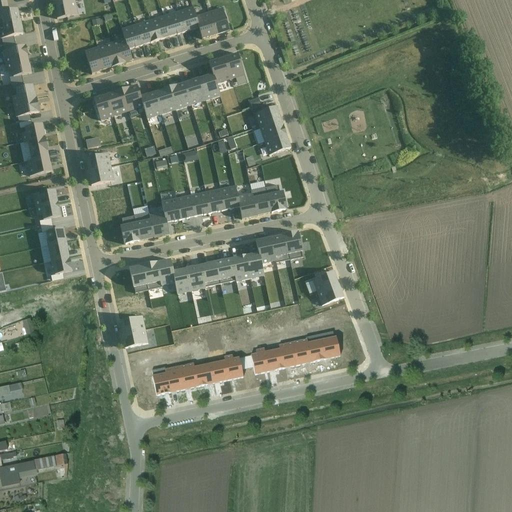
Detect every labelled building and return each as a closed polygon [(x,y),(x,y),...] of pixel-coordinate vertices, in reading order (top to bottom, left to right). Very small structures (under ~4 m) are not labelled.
[(199,0),(202,13),(212,11),(210,0),(199,0)] [(75,3),(55,7),(57,21),(78,17),(75,3)] [(0,20),(1,20),(2,27),(20,23),(18,11),(8,13),(7,7),(0,7),(0,20)] [(178,13),(185,34),(198,29),(195,18),(192,9),(178,13)] [(216,37),(229,32),(222,10),(209,14),(216,37)] [(170,38),(185,34),(178,13),(164,18),(170,38)] [(209,14),(195,18),(198,29),(202,41),(216,37),(209,14)] [(164,18),(150,22),(157,42),(170,38),(164,18)] [(150,22),(136,26),(143,47),(157,42),(150,22)] [(23,36),(20,23),(2,27),(4,34),(0,34),(0,36),(1,41),(23,36)] [(136,26),(122,31),(125,40),(129,51),(143,47),(136,26)] [(125,40),(111,45),(119,67),(132,63),(129,51),(125,40)] [(111,45),(98,49),(105,71),(119,67),(111,45)] [(2,52),(5,66),(28,61),(27,57),(28,57),(26,48),(2,52)] [(91,76),(105,71),(98,49),(84,53),(91,76)] [(238,55),(224,60),(231,81),(244,77),(238,55)] [(216,86),(231,81),(224,60),(209,65),(212,76),(216,86)] [(12,72),(13,79),(31,75),(30,66),(29,66),(28,61),(5,66),(6,73),(12,72)] [(212,76),(199,80),(205,102),(219,98),(216,86),(212,76)] [(199,80),(184,85),(191,107),(205,102),(199,80)] [(184,85),(169,90),(176,111),(191,107),(184,85)] [(12,99),(13,105),(36,100),(35,94),(34,94),(33,87),(14,91),(16,98),(12,99)] [(137,87),(121,92),(128,114),(143,109),(141,99),(137,87)] [(169,90),(155,94),(161,116),(176,111),(169,90)] [(121,92),(107,96),(114,118),(128,114),(121,92)] [(155,94),(141,99),(143,109),(148,120),(161,116),(155,94)] [(100,122),(114,118),(107,96),(94,101),(100,122)] [(13,105),(16,119),(39,114),(36,100),(13,105)] [(276,108),(253,116),(258,130),(281,122),(276,108)] [(281,122),(258,130),(262,144),(285,136),(281,122)] [(21,135),(23,144),(45,140),(42,126),(24,129),(25,135),(21,135)] [(285,136),(262,144),(267,158),(290,150),(285,136)] [(21,145),(25,163),(27,162),(49,158),(45,140),(23,144),(21,145)] [(107,155),(87,159),(89,174),(110,169),(107,155)] [(27,162),(30,178),(52,173),(49,158),(27,162)] [(110,169),(89,174),(92,187),(113,183),(110,169)] [(234,187),(220,190),(225,212),(239,209),(237,198),(234,187)] [(278,187),(266,189),(271,215),(287,211),(283,193),(280,194),(278,187)] [(251,193),(252,195),(257,218),(271,215),(266,189),(251,193)] [(220,190),(205,193),(211,215),(225,212),(220,190)] [(34,196),(36,209),(58,205),(55,192),(34,196)] [(205,193),(191,196),(195,218),(211,215),(205,193)] [(252,195),(237,198),(239,209),(242,221),(257,218),(252,195)] [(191,196),(176,199),(181,222),(195,218),(191,196)] [(164,214),(166,225),(181,222),(176,199),(162,202),(164,214)] [(42,217),(43,222),(61,218),(58,205),(36,209),(38,218),(42,217)] [(164,214),(149,217),(154,240),(169,237),(166,225),(164,214)] [(149,215),(134,218),(140,243),(154,240),(149,217),(149,215)] [(124,246),(140,243),(134,218),(122,220),(123,227),(120,228),(124,246)] [(44,234),(48,248),(66,244),(63,230),(44,234)] [(298,234),(284,237),(290,262),(303,259),(301,253),(302,253),(298,234)] [(284,237),(271,239),(276,263),(276,265),(290,262),(284,237)] [(261,266),(276,263),(271,239),(255,243),(258,255),(261,266)] [(48,248),(51,263),(69,259),(66,244),(48,248)] [(258,255),(245,258),(250,281),(264,278),(261,266),(258,255)] [(245,258),(231,261),(236,283),(236,284),(250,281),(245,258)] [(69,259),(51,263),(55,277),(72,273),(69,259)] [(231,261),(216,264),(220,286),(236,283),(231,261)] [(170,262),(157,264),(161,287),(175,285),(173,273),(170,262)] [(148,292),(162,289),(161,287),(157,264),(142,268),(148,292)] [(216,264),(200,267),(205,290),(220,286),(216,264)] [(200,267),(186,270),(191,293),(205,290),(200,267)] [(142,268),(129,270),(133,290),(134,289),(135,295),(148,292),(142,268)] [(186,270),(173,273),(175,285),(177,296),(191,293),(186,270)] [(338,286),(334,274),(312,281),(317,295),(338,286)] [(317,295),(322,308),(343,300),(338,286),(317,295)] [(28,307),(32,322),(63,314),(59,298),(28,307)] [(66,329),(76,324),(71,314),(61,319),(66,329)] [(0,333),(0,344),(32,336),(33,341),(42,338),(38,324),(27,327),(24,315),(5,320),(7,331),(0,333)] [(120,323),(123,337),(145,332),(142,318),(120,323)] [(148,346),(145,332),(123,337),(125,351),(148,346)] [(0,488),(18,484),(16,474),(33,470),(32,462),(14,465),(0,468),(0,488)]
